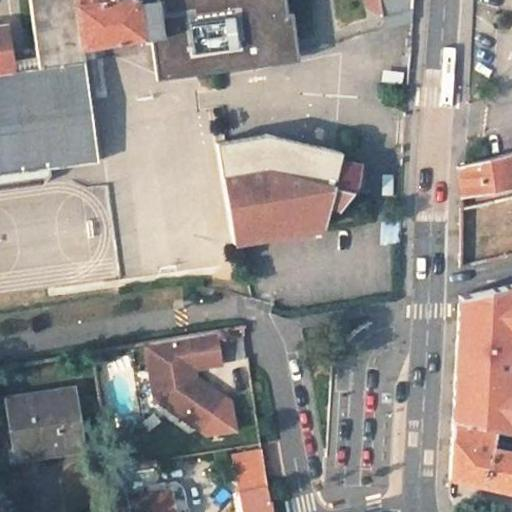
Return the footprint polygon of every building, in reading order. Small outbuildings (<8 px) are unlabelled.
[(0,183),(50,177),(49,170),(101,163),(86,55),(150,46),(156,84),(302,63),(295,15),(289,16),(287,0),(156,0),(157,2),(142,4),(141,0),(123,0),(119,1),(118,0),(28,0),(36,57),(17,60),(12,22),(0,23),(0,183)] [(345,158),(346,153),(269,135),(218,144),(235,244),(327,229),(332,211),(340,214),(357,193),(365,163),(345,158)] [(456,164),(459,196),(511,186),(511,150),(468,161),(456,164)] [(511,289),(511,282),(459,294),(458,302),(511,289)] [(455,378),(452,424),(493,432),(511,435),(511,289),(458,302),(456,359),(462,359),(462,369),(461,379),(455,378)] [(216,337),(145,349),(154,399),(207,437),(238,432),(232,400),(198,378),(197,370),(221,366),(216,337)] [(72,385),(5,395),(13,456),(36,453),(35,446),(80,439),(72,385)] [(511,453),(490,449),(493,432),(452,424),(449,476),(511,490),(511,453)] [(271,511),(263,450),(232,458),(243,511),(271,511)] [(172,511),(169,488),(126,492),(128,511),(172,511)]
